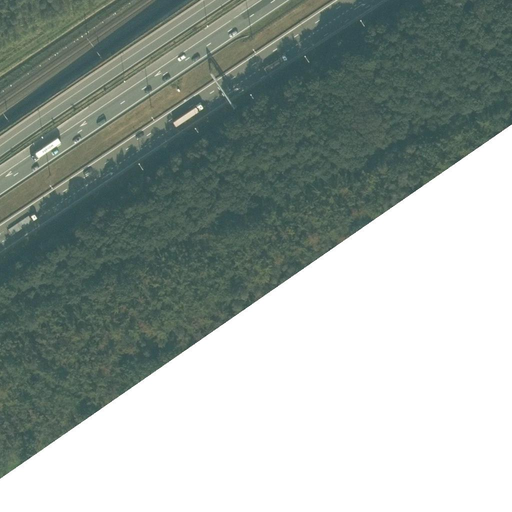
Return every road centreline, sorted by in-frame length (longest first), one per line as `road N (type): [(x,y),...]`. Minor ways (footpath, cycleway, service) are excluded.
road 1 (motorway): [(0,233),(348,0)]
road 2 (motorway): [(273,0),(0,184)]
road 3 (motorway): [(221,0),(0,153)]
